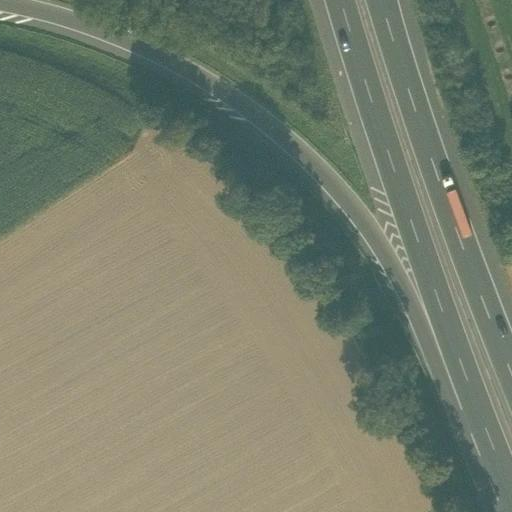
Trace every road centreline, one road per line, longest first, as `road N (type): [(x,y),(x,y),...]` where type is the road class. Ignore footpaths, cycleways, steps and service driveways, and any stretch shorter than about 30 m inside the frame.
road 1 (motorway): [(0,1),(137,41),(220,90),(334,179),(388,252),(486,481),(511,511)]
road 2 (motorway): [(340,0),(400,191),(511,484)]
road 3 (motorway): [(511,362),(437,182),(380,0)]
